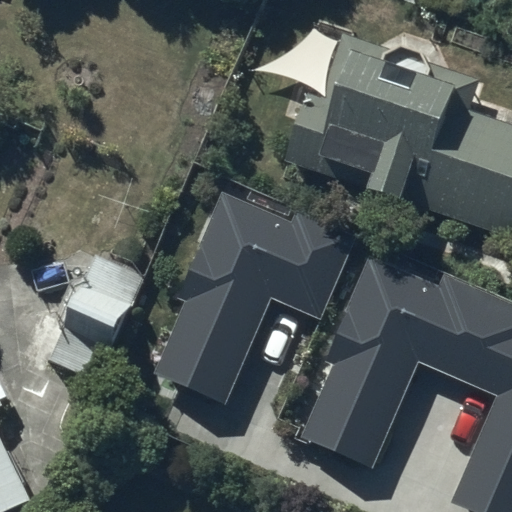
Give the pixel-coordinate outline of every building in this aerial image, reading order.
[(511,129),(471,116),(482,83),(345,36),(322,105),(311,101),(289,167),(319,177),(322,169),(377,188),(373,200),(408,212),(409,208),(511,243),(511,129)] [(296,224),(224,194),(180,300),(192,305),(160,382),(229,410),(274,303),(323,324),(360,236),(301,212),(296,224)] [(151,281),(102,258),(51,365),(100,388),(151,281)] [(442,290),(375,261),(329,366),(339,370),(306,445),(374,474),(420,366),(501,401),(456,506),(470,511),(511,511),(511,298),(450,272),(442,290)] [(0,511),(30,511),(0,449),(0,427),(8,424),(0,406),(0,511)]
